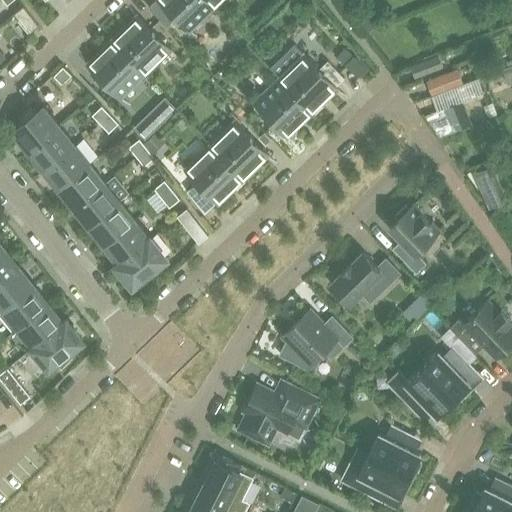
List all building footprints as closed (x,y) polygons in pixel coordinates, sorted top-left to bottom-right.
[(212,4),(208,0),(159,0),(187,29),(212,4)] [(29,33),(39,25),(23,6),(13,14),(29,33)] [(120,29),(111,38),(143,71),(168,47),(139,16),(123,32),(120,29)] [(143,71),(111,38),(102,47),(104,49),(89,65),(118,96),(143,71)] [(415,77),(442,66),(437,54),(410,65),(415,77)] [(305,55),(280,79),(312,112),(321,104),(319,101),(344,78),(327,60),(318,69),(305,55)] [(210,61),(206,65),(212,72),(220,65),(216,61),(210,61)] [(511,82),(511,64),(502,68),(508,84),(511,82)] [(63,84),(73,74),(64,65),(54,75),(63,84)] [(463,82),(458,67),(426,79),(432,94),(463,82)] [(312,112),(280,79),(256,103),(285,134),(301,119),(303,121),(312,112)] [(156,105),(167,116),(175,107),(165,96),(156,105)] [(473,123),(464,99),(440,108),(449,132),(473,123)] [(13,129),(29,150),(61,124),(45,105),(36,112),(31,106),(21,114),(25,119),(13,129)] [(93,114),(101,123),(112,114),(103,105),(93,114)] [(112,114),(101,123),(110,132),(120,122),(112,114)] [(237,122),(212,146),(243,179),(253,170),(250,168),(266,153),(237,122)] [(61,124),(29,150),(44,168),(75,144),(60,125),(61,125),(61,124)] [(144,142),(153,152),(165,141),(156,131),(144,142)] [(264,131),(258,137),(265,144),(271,138),(264,131)] [(130,146),(137,155),(148,147),(141,138),(130,146)] [(75,144),(44,168),(59,187),(90,162),(75,144)] [(243,179),(212,146),(186,170),(197,181),(187,190),(206,211),(232,186),(234,188),(243,179)] [(148,147),(137,155),(145,166),(156,157),(148,147)] [(90,162),(59,187),(74,206),(105,181),(90,162)] [(155,188),(162,197),(173,188),(166,179),(155,188)] [(105,181),(74,206),(89,224),(120,200),(105,181)] [(482,192),(489,208),(508,200),(500,184),(482,192)] [(173,188),(162,197),(170,207),(181,198),(173,188)] [(120,200),(89,224),(104,243),(135,218),(120,200)] [(406,205),(404,206),(395,215),(397,218),(390,225),(402,238),(392,247),(416,272),(426,262),(417,252),(438,231),(412,204),(408,208),(406,205)] [(209,235),(187,208),(178,215),(199,242),(209,235)] [(135,218),(104,243),(118,260),(116,262),(118,263),(151,237),(151,236),(150,237),(135,218)] [(151,237),(118,263),(133,283),(167,256),(151,237)] [(4,245),(0,247),(0,278),(19,263),(4,245)] [(342,271),(331,282),(349,301),(369,282),(379,291),(399,272),(385,257),(377,265),(363,251),(352,262),(351,261),(350,263),(344,270),(343,269),(342,271)] [(19,263),(0,278),(0,302),(3,306),(0,308),(0,309),(34,282),(19,263)] [(34,282),(0,309),(0,314),(13,330),(49,301),(34,282)] [(425,311),(434,303),(426,294),(417,302),(425,311)] [(459,317),(450,325),(467,343),(476,335),(496,356),(511,340),(511,323),(509,320),(511,319),(501,309),(499,311),(487,298),(464,321),(459,317)] [(49,301),(13,330),(13,331),(19,326),(33,344),(32,344),(33,345),(64,319),(49,301)] [(323,322),(309,307),(282,334),(286,339),(279,353),(313,371),(324,350),(331,357),(353,336),(332,314),(323,322)] [(64,319),(33,345),(48,364),(55,358),(60,365),(71,356),(67,351),(83,338),(67,318),(65,320),(64,319)] [(402,347),(397,341),(386,351),(392,357),(402,347)] [(461,371),(470,363),(453,345),(444,354),(438,348),(422,365),(457,401),(467,391),(464,387),(470,381),(461,371)] [(447,411),(457,401),(422,365),(407,379),(399,370),(392,377),(392,385),(418,413),(428,404),(437,413),(443,407),(447,411)] [(8,367),(0,372),(0,376),(21,402),(30,395),(8,367)] [(250,397),(254,398),(239,427),(268,442),(280,418),(290,424),(293,419),(305,426),(319,398),(282,379),(275,391),(257,382),(250,397)] [(369,451),(358,446),(357,446),(414,475),(420,462),(415,460),(419,452),(408,446),(413,434),(391,423),(385,434),(379,431),(369,451)] [(408,488),(414,475),(357,446),(347,467),(364,476),(359,487),(381,499),(387,487),(398,493),(403,485),(408,488)] [(241,511),(236,509),(253,477),(238,470),(240,465),(215,452),(207,468),(212,470),(207,479),(202,477),(196,490),(239,511),(241,511)] [(471,503),(487,511),(511,511),(511,484),(504,480),(498,491),(486,485),(482,494),(477,491),(471,503)] [(297,492),(285,485),(280,495),(292,502),(297,492)] [(234,511),(236,510),(238,511),(239,511),(196,490),(189,502),(194,505),(190,511),(186,511),(185,511),(184,511),(234,511)] [(487,511),(471,503),(466,511),(487,511)]
